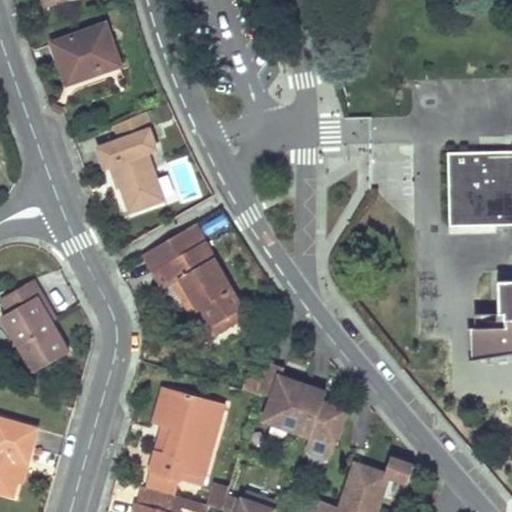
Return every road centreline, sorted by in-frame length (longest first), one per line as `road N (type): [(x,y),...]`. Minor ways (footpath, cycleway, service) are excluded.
road 1 (residential): [(488,511),(332,328),(251,214),(157,0)]
road 2 (residential): [(71,511),(117,327),(57,197),(0,35)]
road 3 (unknown): [(511,127),(323,127)]
